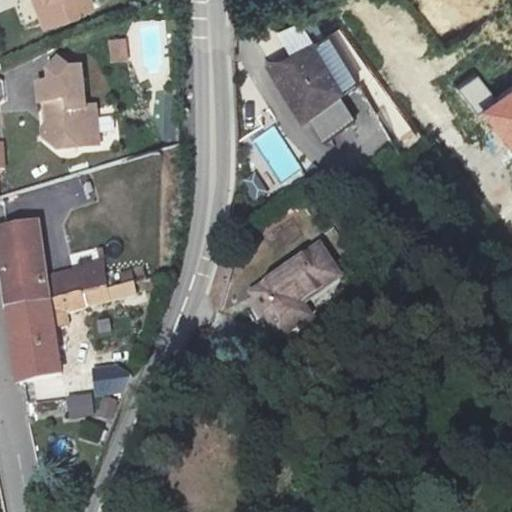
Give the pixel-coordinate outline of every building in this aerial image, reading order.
[(24,0),(32,20),(68,6),(65,0),(24,0)] [(328,105),(345,93),(296,8),(263,27),(274,51),(254,61),(272,93),(279,90),(297,122),(310,145),(342,127),(328,105)] [(108,40),(110,62),(129,61),(127,38),(108,40)] [(78,138),(83,151),(105,149),(104,112),(95,112),(93,71),(77,72),(67,64),(58,73),(59,86),(48,86),(49,108),(53,107),(54,127),(49,132),(50,144),(64,157),(78,138)] [(489,98),(474,74),(457,85),(471,109),(489,98)] [(511,82),(476,108),(502,144),(511,136),(511,82)] [(175,92),(161,95),(167,126),(180,124),(175,92)] [(64,157),(83,151),(78,138),(64,157)] [(18,305),(88,287),(113,281),(106,248),(76,256),(78,266),(51,272),(41,220),(7,228),(18,305)] [(308,251),(248,291),(261,311),(252,317),(266,338),(294,320),(287,307),(327,281),(308,251)] [(91,302),(88,287),(18,305),(28,378),(31,377),(67,370),(57,309),(91,302)] [(248,291),(238,297),(252,317),(261,311),(248,291)] [(90,372),(92,394),(120,391),(126,376),(111,370),(90,372)] [(102,398),(99,416),(113,418),(116,400),(102,398)] [(70,415),(92,414),(91,399),(69,400),(70,415)]
